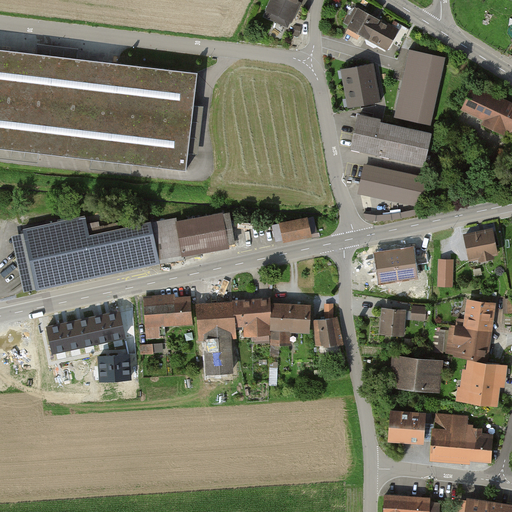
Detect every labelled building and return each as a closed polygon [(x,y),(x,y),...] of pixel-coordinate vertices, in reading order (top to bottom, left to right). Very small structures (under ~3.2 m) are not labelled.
[(302,0),(272,0),(265,17),(290,28),(302,0)] [(400,30),(355,5),(343,26),(388,50),(400,30)] [(198,72),(0,49),(0,148),(186,170),(198,72)] [(447,59),(410,51),(395,118),(432,126),(447,59)] [(343,70),(347,91),(377,83),(374,63),(343,70)] [(377,83),(347,91),(350,110),(381,104),(377,83)] [(511,102),(474,85),(461,111),(511,134),(511,102)] [(426,165),(432,133),(357,118),(351,150),(426,165)] [(431,178),(365,165),(358,197),(424,210),(431,178)] [(83,216),(23,229),(24,231),(36,288),(37,292),(240,248),(232,210),(173,222),(173,219),(88,237),(83,216)] [(307,217),(279,223),(283,243),(312,236),(307,217)] [(494,229),(464,235),(470,263),(500,257),(494,229)] [(24,291),(36,288),(24,231),(12,234),(24,291)] [(429,252),(396,250),(394,275),(427,277),(429,252)] [(439,260),(439,288),(455,288),(455,260),(439,260)] [(188,294),(143,297),(145,328),(190,325),(188,294)] [(271,300),(232,303),(233,328),(245,328),(245,338),(252,338),(252,348),(270,347),(271,304),(271,300)] [(489,360),(497,306),(468,302),(465,328),(456,327),(454,342),(451,342),(449,354),(489,360)] [(232,303),(196,305),(198,342),(205,342),(207,375),(233,374),(231,340),(234,340),(233,328),(232,303)] [(334,303),(326,305),(327,315),(336,313),(334,303)] [(311,307),(271,304),(270,347),(290,348),(291,333),(309,334),(311,307)] [(428,309),(413,307),(411,320),(427,322),(428,309)] [(408,312),(382,309),(379,335),(405,338),(408,312)] [(120,311),(48,327),(54,351),(125,336),(120,311)] [(337,319),(314,321),(317,347),(345,346),(337,319)] [(165,343),(142,345),(143,355),(165,353),(165,343)] [(100,356),(102,380),(132,378),(130,354),(100,356)] [(444,362),(392,356),(388,389),(440,395),(444,362)] [(501,366),(471,363),(470,374),(466,373),(464,385),(468,386),(466,401),(496,405),(501,366)] [(427,413),(391,411),(389,443),(425,445),(427,413)] [(436,415),(433,458),(470,461),(472,427),(468,427),(469,417),(436,415)] [(472,427),(470,461),(490,462),(492,434),(483,434),(484,428),(472,427)] [(431,497),(385,495),(384,511),(440,511),(441,502),(431,502),(431,497)] [(455,511),(511,511),(511,504),(467,498),(465,507),(457,506),(455,511)]
